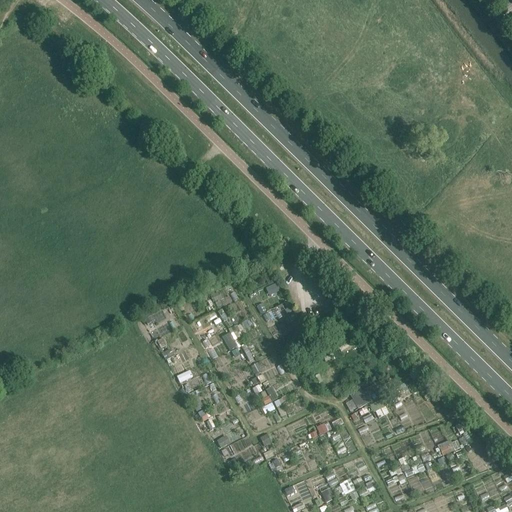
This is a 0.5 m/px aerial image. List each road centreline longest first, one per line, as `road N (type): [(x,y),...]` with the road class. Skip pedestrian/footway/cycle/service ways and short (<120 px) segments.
road 1 (unclassified): [(511,434),(144,69),(61,0)]
road 2 (primary): [(104,0),(511,398)]
road 3 (primary): [(511,361),(142,0)]
